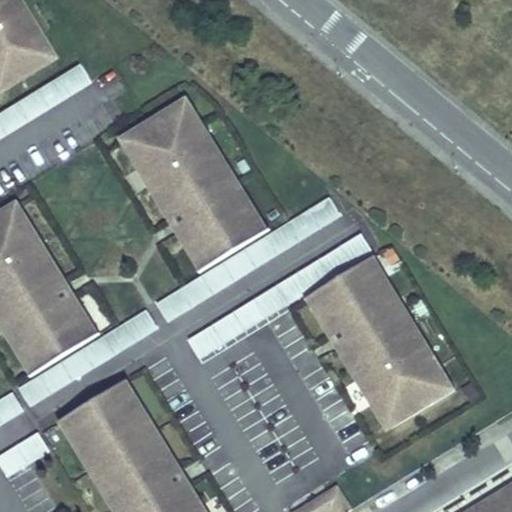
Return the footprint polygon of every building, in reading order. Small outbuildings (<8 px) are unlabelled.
[(0,0),(0,83),(4,90),(51,61),(36,35),(28,40),(20,26),(27,22),(14,0),(6,0),(0,4),(0,0)] [(27,22),(20,26),(28,40),(36,35),(27,22)] [(61,77),(69,96),(89,87),(82,68),(61,77)] [(185,105),(173,112),(178,119),(190,112),(185,105)] [(173,112),(125,141),(141,167),(147,163),(157,180),(152,184),(195,255),(202,250),(212,266),(256,239),(247,225),(256,219),(212,147),(203,152),(193,135),(201,130),(190,112),(178,119),(173,112)] [(201,130),(193,135),(203,152),(212,147),(201,130)] [(45,178),(80,241),(97,232),(95,229),(108,222),(102,212),(127,198),(99,148),(45,178)] [(152,184),(157,180),(147,163),(141,167),(152,184)] [(287,223),(295,242),(343,223),(335,204),(287,223)] [(36,355),(45,370),(89,343),(79,327),(86,323),(43,251),(34,257),(24,239),(32,234),(16,209),(0,218),(0,317),(27,361),(36,355)] [(256,219),(247,225),(256,239),(265,234),(256,219)] [(43,251),(32,234),(24,239),(34,257),(43,251)] [(195,255),(205,271),(212,266),(202,250),(195,255)] [(371,259),(362,265),(370,278),(380,274),(371,259)] [(327,307),(321,312),(365,383),(373,378),(383,395),(375,400),(391,425),(438,396),(434,388),(446,381),(435,363),(427,368),(416,351),(424,346),(380,274),(370,278),(362,265),(318,292),(327,307)] [(236,266),(159,300),(167,319),(244,285),(236,266)] [(327,307),(318,292),(311,296),(321,312),(327,307)] [(150,314),(119,333),(130,350),(160,331),(150,314)] [(96,338),(86,323),(79,327),(89,343),(96,338)] [(203,336),(192,346),(205,360),(216,350),(203,336)] [(435,363),(424,346),(416,351),(427,368),(435,363)] [(36,355),(27,361),(36,375),(45,370),(36,355)] [(0,369),(0,395),(12,387),(0,369)] [(365,383),(375,400),(383,395),(373,378),(365,383)] [(451,388),(446,381),(434,388),(438,396),(451,388)] [(124,384),(115,389),(124,405),(133,399),(124,384)] [(202,511),(164,449),(157,454),(148,440),(156,436),(133,399),(124,405),(115,389),(73,415),(83,431),(74,436),(96,473),(103,468),(112,482),(104,487),(120,511),(202,511)] [(0,428),(26,414),(15,394),(0,402),(0,428)] [(64,421),(74,436),(83,431),(73,415),(64,421)] [(0,463),(10,479),(52,454),(40,435),(0,459),(0,463)] [(164,449),(156,436),(148,440),(157,454),(164,449)] [(96,473),(104,487),(112,482),(103,468),(96,473)] [(60,511),(72,511),(81,509),(69,472),(49,479),(60,511)] [(511,511),(511,483),(465,511),(511,511)] [(297,511),(332,511),(333,511),(349,511),(354,510),(339,487),(297,511)]
